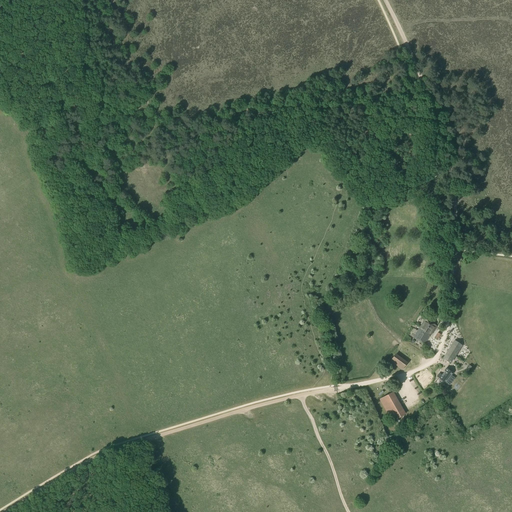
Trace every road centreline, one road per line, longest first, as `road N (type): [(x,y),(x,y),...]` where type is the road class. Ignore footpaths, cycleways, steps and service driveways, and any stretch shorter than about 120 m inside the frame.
road 1 (track): [(299,396),(98,455),(2,511)]
road 2 (track): [(434,120),(453,185),(453,261)]
road 3 (track): [(299,396),(348,511)]
road 4 (track): [(453,261),(436,356),(416,370)]
